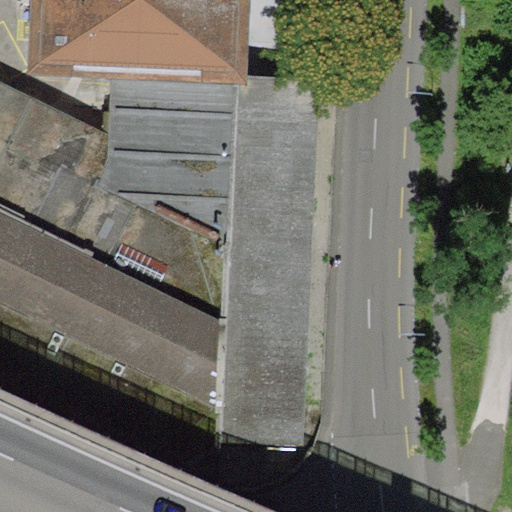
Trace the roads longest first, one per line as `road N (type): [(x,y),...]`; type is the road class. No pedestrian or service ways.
road 1 (tertiary): [(382,511),(368,306),(381,0)]
road 2 (unclassified): [(223,511),(0,413)]
road 3 (motorway): [(166,511),(0,442)]
